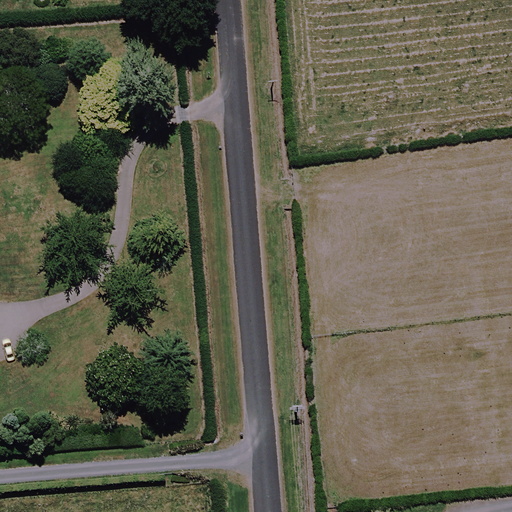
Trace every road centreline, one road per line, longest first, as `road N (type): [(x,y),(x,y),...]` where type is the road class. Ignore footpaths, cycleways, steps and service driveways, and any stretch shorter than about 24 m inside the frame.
road 1 (unclassified): [(227,0),(268,511)]
road 2 (unknown): [(264,461),(0,480)]
